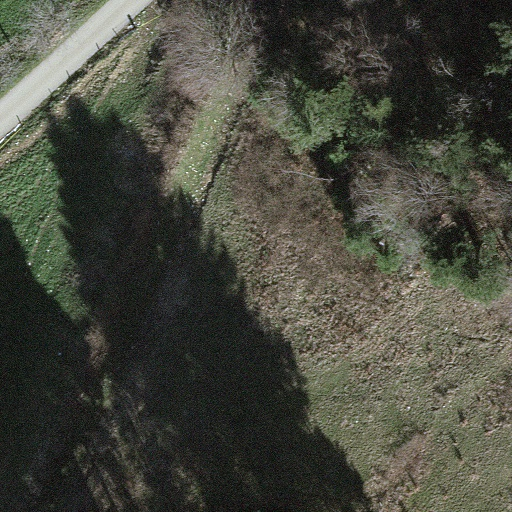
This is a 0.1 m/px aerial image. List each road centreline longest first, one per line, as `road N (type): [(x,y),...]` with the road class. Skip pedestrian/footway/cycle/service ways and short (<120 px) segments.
road 1 (track): [(54,511),(267,0)]
road 2 (unclassified): [(0,120),(128,0)]
